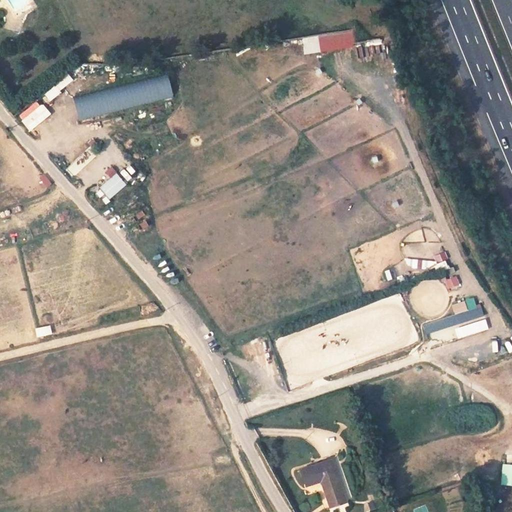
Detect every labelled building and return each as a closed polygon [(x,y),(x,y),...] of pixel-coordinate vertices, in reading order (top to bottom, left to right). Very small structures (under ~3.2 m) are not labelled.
[(302,35),(303,52),(355,48),(353,32),(302,35)] [(77,118),(172,98),(168,75),(73,95),(77,118)] [(406,244),(406,257),(424,256),(424,244),(406,244)] [(443,250),(434,254),(437,262),(447,258),(443,250)] [(447,288),(459,286),(457,276),(445,278),(447,288)] [(295,359),(309,354),(301,333),(287,338),(295,359)] [(231,438),(228,428),(218,431),(221,440),(231,438)] [(350,491),(345,471),(339,452),(307,461),(310,474),(320,471),(320,474),(326,472),(333,499),(351,495),(350,491)]
